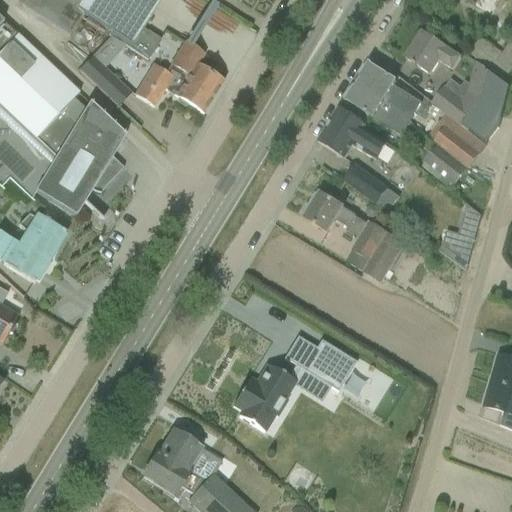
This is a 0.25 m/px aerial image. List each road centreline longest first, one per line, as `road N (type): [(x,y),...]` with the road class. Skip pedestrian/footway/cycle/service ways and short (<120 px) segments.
road 1 (residential): [(77,511),(392,0)]
road 2 (unclassified): [(413,511),(511,149)]
road 3 (primary): [(32,511),(213,213)]
road 4 (residential): [(177,190),(0,480)]
road 5 (residential): [(295,0),(177,190)]
road 6 (primary): [(213,213),(319,41)]
